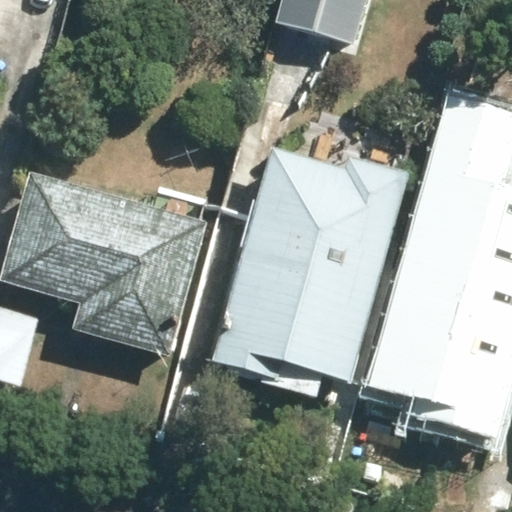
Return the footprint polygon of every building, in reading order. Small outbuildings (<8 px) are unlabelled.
[(282,0),(276,25),(353,46),(365,0),(282,0)] [(413,420),(496,442),(511,382),(511,177),(510,177),(511,169),(511,108),(448,91),(365,392),(417,406),(413,420)] [(269,158),(211,363),(282,382),(289,364),(348,380),(404,178),(348,163),(343,179),(269,158)] [(29,182),(0,285),(79,307),(73,331),(165,356),(201,229),(29,182)] [(0,384),(17,389),(36,323),(0,312),(0,384)]
